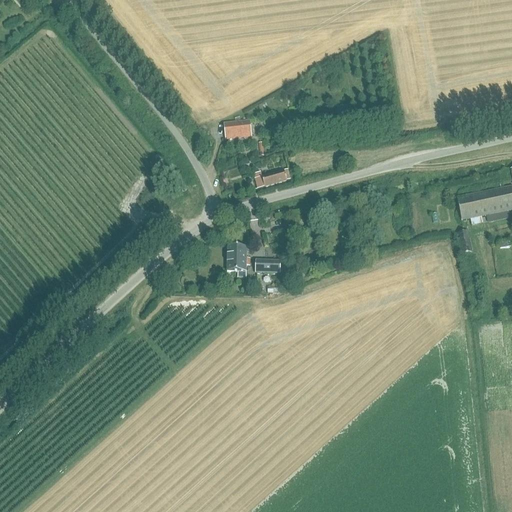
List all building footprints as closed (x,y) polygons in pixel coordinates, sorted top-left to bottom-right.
[(347,111),(337,112),(340,127),(349,125),(347,111)] [(250,122),(226,125),(227,141),(252,138),(250,122)] [(273,176),(262,179),(261,173),(253,175),(258,190),(290,180),(288,171),(278,174),(273,176)] [(511,187),(456,199),(461,221),(511,210),(511,187)] [(406,213),(398,214),(400,225),(408,223),(406,213)] [(473,258),(469,239),(468,232),(457,235),(462,260),(473,258)] [(360,246),(350,246),(350,260),(360,260),(360,246)] [(246,248),(227,247),(226,272),(238,273),(237,278),(245,279),(246,248)] [(256,263),(256,276),(280,277),(281,265),(256,263)]
